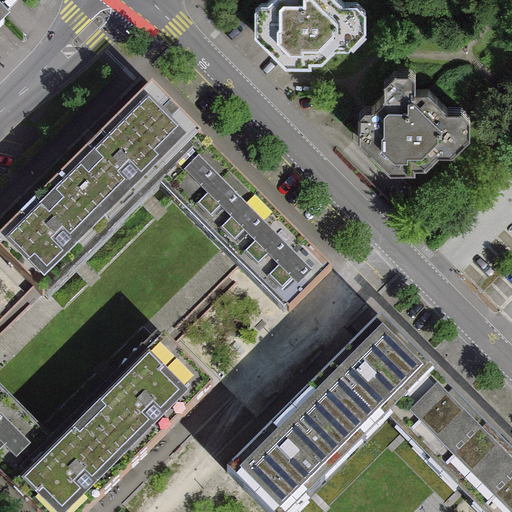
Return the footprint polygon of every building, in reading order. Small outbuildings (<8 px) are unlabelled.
[(0,0),(0,30),(13,18),(0,4),(0,0)] [(263,0),(259,0),(251,8),(252,36),(279,60),(299,60),(318,60),(329,47),(344,49),(363,32),(364,14),(357,3),(341,2),(338,0),(263,0)] [(380,80),(382,97),(376,106),(364,107),(357,114),(358,141),(385,165),(424,165),(435,153),(450,155),(468,137),(470,120),(463,109),(447,108),(430,89),(417,89),(417,75),(408,68),(392,68),(380,80)] [(153,193),(200,146),(145,92),(122,115),(64,173),(119,227),(153,193)] [(209,155),(200,146),(153,193),(174,214),(221,167),(209,155)] [(231,177),(221,167),(174,214),(196,235),(242,188),(231,177)] [(0,269),(39,308),(119,227),(64,173),(37,201),(0,238),(0,269)] [(251,197),(242,188),(196,235),(217,256),(263,209),(251,197)] [(273,218),(263,209),(217,256),(238,277),(285,230),(273,218)] [(296,241),(285,230),(238,277),(259,298),(306,251),(296,241)] [(316,261),(306,251),(259,298),(281,319),(327,272),(316,261)] [(299,400),(354,455),(386,424),(434,378),(379,322),(352,349),(299,400)] [(162,338),(84,417),(135,467),(174,429),(213,389),(162,338)] [(434,378),(386,424),(473,511),(511,511),(511,457),(506,451),(434,378)] [(220,477),(253,511),(296,511),(354,455),(299,400),(267,431),(220,477)] [(47,453),(4,410),(0,413),(0,489),(5,495),(47,453)] [(47,453),(5,495),(22,511),(90,511),(96,506),(135,467),(84,417),(47,453)]
